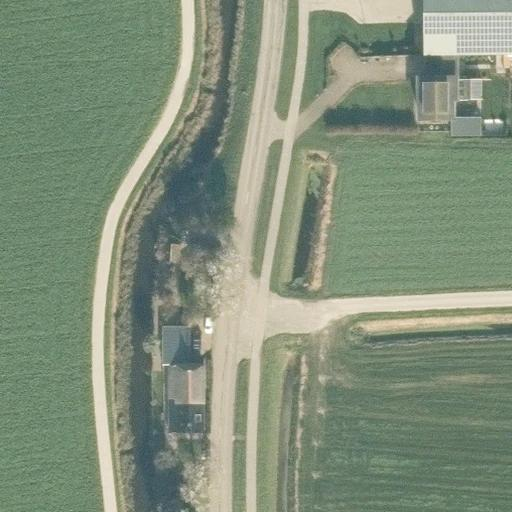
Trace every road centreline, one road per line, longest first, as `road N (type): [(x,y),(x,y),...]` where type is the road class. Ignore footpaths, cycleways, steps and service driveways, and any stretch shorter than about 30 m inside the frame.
road 1 (track): [(109,511),(96,341),(102,266),(115,210),(181,85),(187,0)]
road 2 (secondary): [(222,511),(226,342),(275,0)]
road 3 (track): [(230,315),(511,301)]
